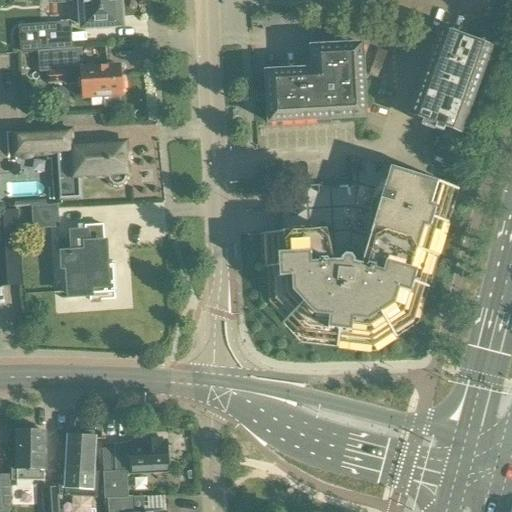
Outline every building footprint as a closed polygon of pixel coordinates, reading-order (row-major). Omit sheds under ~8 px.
[(117,0),(80,0),(82,27),(119,25),(117,0)] [(46,24),(20,27),(22,52),(46,49),(45,44),(47,43),(46,24)] [(441,31),(410,115),(425,121),(423,126),(443,133),(445,128),(460,133),(490,49),(441,31)] [(46,52),(38,52),(39,72),(48,72),(49,84),(62,83),(62,85),(76,84),(76,86),(82,86),(83,98),(122,95),(120,67),(78,69),(77,50),(64,51),(63,42),(47,43),(45,44),(46,49),(46,52)] [(311,69),(264,72),(267,122),(364,117),(361,44),(310,47),(311,69)] [(138,126),(137,154),(159,154),(159,142),(165,143),(166,127),(138,126)] [(71,128),(8,130),(9,158),(46,156),(48,200),(80,198),(80,178),(108,177),(109,185),(126,184),(125,173),(127,173),(125,144),(72,147),(71,128)] [(326,231),(260,234),(264,304),(300,343),(374,352),(419,323),(459,189),(390,168),(383,192),(380,191),(372,195),(369,206),(373,213),(377,213),(363,258),(357,257),(355,252),(343,250),(339,254),(332,254),(326,231)] [(33,227),(59,225),(58,207),(32,209),(33,227)] [(0,278),(21,278),(17,212),(0,212),(0,278)] [(72,240),(57,241),(58,256),(62,255),(63,269),(67,268),(69,297),(89,295),(90,302),(115,300),(113,266),(106,266),(103,225),(84,226),(85,234),(72,235),(72,240)] [(31,290),(8,289),(7,309),(30,310),(31,290)] [(11,467),(11,479),(44,480),(44,470),(45,469),(45,432),(31,432),(29,430),(23,429),(20,432),(16,432),(16,467),(11,467)] [(67,470),(57,469),(60,495),(96,497),(98,473),(92,473),(94,439),(95,439),(95,438),(93,438),(91,433),(82,433),(79,437),(68,437),(68,438),(69,438),(67,470)] [(116,473),(103,473),(105,499),(127,498),(126,473),(168,471),(166,442),(160,442),(160,439),(142,441),(142,443),(130,444),(130,443),(114,444),(116,473)] [(0,509),(10,510),(9,476),(0,475),(0,509)] [(59,511),(58,487),(43,488),(44,511),(59,511)] [(133,511),(132,497),(127,498),(105,499),(105,500),(108,500),(109,511),(133,511)]
